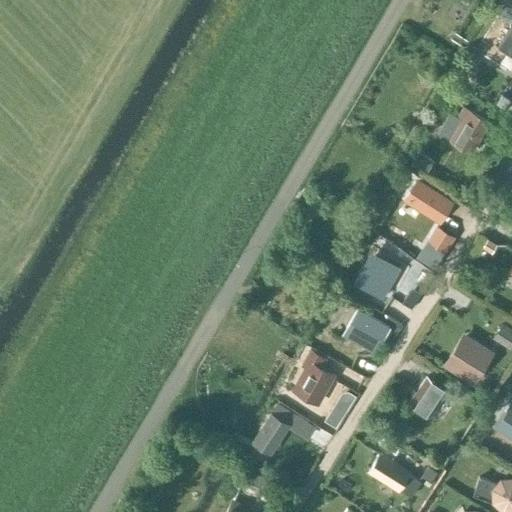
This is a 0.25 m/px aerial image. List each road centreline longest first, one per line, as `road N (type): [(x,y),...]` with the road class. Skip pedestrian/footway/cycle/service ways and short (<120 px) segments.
road 1 (unclassified): [(104,511),(404,0)]
road 2 (residential): [(296,511),(511,174)]
